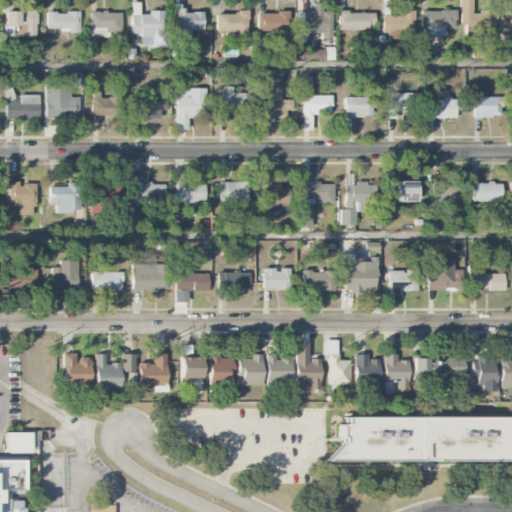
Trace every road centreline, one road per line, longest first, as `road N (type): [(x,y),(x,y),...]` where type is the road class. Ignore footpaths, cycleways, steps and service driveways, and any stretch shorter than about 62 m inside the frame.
road 1 (tertiary): [(511,323),(0,323)]
road 2 (residential): [(511,151),(0,151)]
road 3 (residential): [(265,511),(152,454),(129,431)]
road 4 (residential): [(129,431),(112,437),(118,458),(214,511)]
